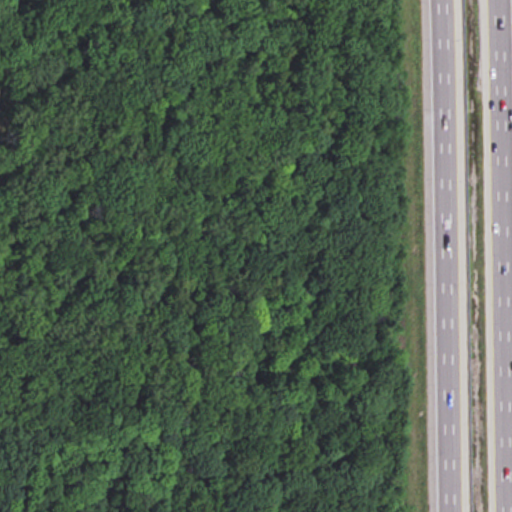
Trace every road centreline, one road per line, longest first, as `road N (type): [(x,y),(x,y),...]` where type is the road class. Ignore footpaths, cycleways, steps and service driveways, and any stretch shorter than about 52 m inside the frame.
road 1 (motorway): [(438,0),(448,511)]
road 2 (motorway): [(507,511),(499,0)]
